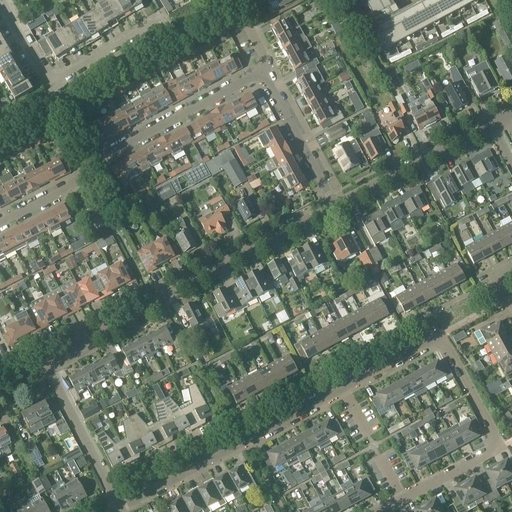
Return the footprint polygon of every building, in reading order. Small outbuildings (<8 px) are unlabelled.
[(115,0),(111,0),(106,3),(116,21),(124,16),(115,0)] [(127,0),(115,0),(124,16),(133,10),(127,0)] [(138,0),(127,0),(133,10),(142,5),(138,0)] [(165,10),(171,7),(166,0),(164,0),(161,2),(165,10)] [(292,0),(267,0),(273,11),(292,0)] [(387,0),(364,0),(374,18),(360,26),(363,32),(396,15),(399,13),(395,7),(392,8),(387,0)] [(429,0),(370,32),(381,53),(480,0),(429,0)] [(106,3),(97,9),(107,26),(116,21),(106,3)] [(351,9),(358,23),(361,21),(357,14),(359,13),(357,9),(355,10),(354,8),(351,9)] [(98,11),(90,16),(100,33),(108,29),(107,26),(97,9),(96,9),(98,11)] [(332,14),(337,22),(344,18),(340,10),(332,14)] [(486,11),(476,17),(478,20),(488,15),(486,11)] [(277,40),(299,28),(291,12),(279,18),(282,23),(271,29),(277,40)] [(495,18),(490,20),(493,26),(494,25),(496,25),(498,30),(497,31),(497,32),(508,52),(511,49),(511,36),(504,20),(501,14),(495,18)] [(100,33),(90,16),(81,21),(92,38),(100,33)] [(476,17),(466,22),(468,26),(478,20),(476,17)] [(81,21),(72,26),(83,44),(92,38),(81,21)] [(348,21),(339,25),(342,32),(352,28),(348,21)] [(461,25),(451,30),(453,33),(463,28),(461,25)] [(83,44),(72,26),(64,31),(74,48),(83,44)] [(299,28),(277,40),(283,50),(300,41),(306,38),(305,36),(300,35),(295,36),(292,32),(299,28)] [(451,30),(441,35),(443,39),(453,33),(451,30)] [(74,48),(64,31),(55,36),(66,53),(74,48)] [(66,53),(55,36),(46,42),(45,40),(38,44),(46,56),(52,52),(56,59),(66,53)] [(436,38),(425,43),(427,47),(438,42),(436,38)] [(303,47),(300,41),(283,50),(289,61),(304,53),(301,48),(303,47)] [(425,43),(415,48),(417,52),(427,47),(425,43)] [(0,63),(12,56),(7,48),(0,51),(0,63)] [(410,51),(400,55),(402,59),(411,54),(410,51)] [(306,57),(304,53),(289,61),(294,72),(305,66),(308,71),(316,67),(319,65),(316,60),(311,62),(308,56),(306,57)] [(234,55),(218,63),(225,76),(231,73),(232,73),(237,71),(236,70),(241,67),(234,55)] [(400,55),(389,60),(391,64),(402,59),(400,55)] [(0,74),(17,65),(12,56),(0,63),(0,74)] [(175,57),(164,63),(166,68),(177,62),(176,60),(175,57)] [(511,65),(508,58),(495,64),(506,85),(507,84),(509,85),(511,83),(511,65)] [(225,76),(218,63),(217,60),(206,66),(214,82),(225,76)] [(403,68),(407,75),(416,70),(421,68),(417,61),(413,63),(403,68)] [(491,93),(490,92),(499,87),(485,62),(465,73),(479,99),(491,93)] [(17,65),(0,74),(0,75),(5,84),(22,73),(17,65)] [(214,82),(206,66),(195,72),(197,75),(204,88),(211,85),(210,84),(214,82)] [(316,67),(308,71),(304,73),(307,78),(296,83),(302,94),(324,83),(316,67)] [(454,86),(444,92),(455,112),(468,105),(460,91),(466,88),(459,75),(455,67),(450,70),(454,86)] [(345,82),(351,79),(347,71),(341,75),(345,82)] [(22,73),(5,84),(10,92),(27,82),(22,73)] [(185,77),(193,93),(197,91),(198,92),(204,88),(197,75),(192,77),(190,73),(185,76),(185,77)] [(143,77),(146,82),(152,79),(149,74),(143,77)] [(185,77),(174,83),(183,99),(193,93),(185,77)] [(427,79),(422,82),(427,93),(431,101),(437,97),(433,89),(432,90),(427,79)] [(173,81),(162,87),(172,105),(172,106),(183,100),(183,99),(174,83),(173,81)] [(10,92),(5,95),(12,108),(30,97),(28,94),(33,91),(27,82),(10,92)] [(133,83),(122,89),(125,93),(135,88),(133,83)] [(324,83),(302,94),(308,105),(325,96),(322,90),(319,91),(317,87),(324,83)] [(172,105),(162,87),(151,93),(152,94),(161,110),(171,105),(172,106),(172,105)] [(161,110),(149,89),(139,94),(142,100),(151,117),(157,114),(157,113),(161,110)] [(239,102),(246,114),(257,108),(249,95),(244,97),(245,98),(239,102)] [(400,95),(395,98),(403,115),(409,112),(400,95)] [(328,101),(325,96),(308,105),(313,115),(329,107),(326,103),(328,101)] [(416,97),(407,102),(409,105),(408,106),(412,115),(411,116),(419,131),(423,129),(425,129),(431,126),(418,101),(416,97)] [(444,108),(448,106),(443,97),(439,100),(444,108)] [(151,117),(142,100),(131,106),(140,122),(144,119),(145,120),(151,117)] [(418,101),(431,126),(436,123),(436,122),(440,120),(432,104),(432,105),(430,101),(425,104),(423,101),(420,100),(418,101)] [(239,102),(228,107),(235,120),(246,114),(239,102)] [(395,102),(388,105),(392,114),(399,110),(395,102)] [(357,113),(364,109),(361,103),(354,107),(357,113)] [(131,106),(121,112),(129,127),(140,122),(131,106)] [(223,109),(217,112),(224,125),(235,120),(228,107),(224,110),(223,109)] [(329,107),(313,115),(319,126),(330,121),(333,126),(344,120),(341,114),(336,117),(333,111),(331,112),(329,107)] [(362,114),(365,121),(368,119),(372,117),(369,110),(362,114)] [(129,127),(121,112),(110,118),(119,135),(130,129),(129,127)] [(211,116),(207,119),(214,131),(215,133),(216,134),(222,132),(220,128),(224,125),(217,112),(211,115),(211,116)] [(119,135),(110,118),(98,124),(97,122),(93,124),(103,144),(119,135)] [(207,119),(197,124),(204,139),(215,133),(214,131),(207,119)] [(261,123),(262,125),(253,129),(255,133),(256,133),(270,126),(266,120),(261,123)] [(398,140),(401,138),(399,133),(404,130),(399,120),(387,127),(390,133),(388,134),(389,136),(393,143),(394,144),(395,144),(397,144),(398,143),(398,141),(398,140)] [(340,125),(341,126),(325,135),(329,143),(345,135),(343,131),(349,128),(346,122),(340,125)] [(204,139),(197,124),(196,123),(185,129),(193,145),(204,139)] [(185,130),(175,136),(182,148),(192,143),(193,145),(185,129),(185,130)] [(255,133),(253,129),(243,135),(245,139),(251,136),(255,133)] [(269,147),(281,141),(275,130),(258,139),(264,150),(269,147)] [(365,137),(367,140),(369,143),(363,146),(371,161),(373,160),(375,161),(378,159),(378,158),(384,155),(373,133),(365,137)] [(173,157),(183,152),(182,148),(175,136),(170,138),(164,141),(171,154),(173,157)] [(161,160),(171,154),(164,141),(157,144),(158,145),(154,147),(162,162),(161,160)] [(281,141),(269,147),(274,158),(288,151),(284,144),(283,145),(281,141)] [(359,165),(348,144),(333,152),(344,173),(359,165)] [(24,148),(26,152),(27,153),(32,150),(30,145),(24,148)] [(241,162),(246,160),(238,146),(234,148),(241,162)] [(162,162),(154,147),(143,153),(151,168),(162,162)] [(489,150),(470,161),(470,162),(479,179),(478,179),(482,186),(494,180),(490,173),(498,169),(498,170),(499,169),(489,150)] [(15,158),(11,151),(1,156),(3,160),(11,156),(13,159),(15,158)] [(288,151),(274,158),(271,159),(277,170),(280,168),(293,162),(290,157),(291,157),(288,151)] [(247,182),(230,152),(206,165),(213,178),(225,171),(235,189),(247,182)] [(136,156),(132,158),(141,175),(152,169),(151,168),(143,153),(137,157),(136,156)] [(65,175),(65,174),(70,171),(61,154),(55,157),(57,162),(47,167),(53,180),(60,177),(60,178),(65,175)] [(141,175),(132,158),(127,161),(127,162),(116,168),(122,178),(126,176),(129,181),(141,175)] [(470,162),(470,161),(450,171),(451,172),(450,172),(461,192),(460,192),(463,196),(482,186),(478,179),(479,179),(470,162)] [(293,162),(280,168),(277,170),(282,180),(283,180),(286,179),(298,172),(293,162)] [(192,167),(189,163),(179,169),(181,173),(192,167)] [(193,187),(211,177),(205,165),(183,177),(193,187)] [(181,173),(179,169),(177,166),(172,169),(176,176),(181,173)] [(43,185),(36,173),(33,167),(23,172),(24,175),(33,192),(39,189),(38,188),(43,185)] [(47,167),(36,173),(43,185),(53,180),(47,167)] [(451,172),(450,171),(451,174),(432,184),(436,193),(432,195),(436,203),(440,200),(445,209),(457,202),(453,196),(460,192),(461,192),(450,172),(451,172)] [(286,179),(283,180),(289,192),(294,189),(296,194),(307,188),(304,184),(305,183),(303,178),(302,179),(298,172),(286,179)] [(24,175),(13,180),(21,196),(26,194),(26,195),(33,192),(24,175)] [(178,179),(171,183),(177,195),(182,192),(178,179)] [(262,185),(259,179),(254,182),(250,184),(253,190),(257,188),(262,185)] [(21,196),(13,180),(4,185),(6,189),(5,189),(4,189),(11,202),(21,196)] [(134,191),(137,197),(149,190),(146,183),(143,185),(142,182),(136,186),(134,191)] [(170,184),(155,191),(162,203),(176,195),(170,184)] [(3,187),(0,189),(0,208),(11,203),(11,202),(4,189),(5,189),(3,187)] [(408,216),(412,223),(423,217),(420,210),(428,205),(428,206),(429,206),(419,187),(399,198),(400,199),(408,216)] [(510,202),(511,204),(511,203),(511,195),(501,201),(503,205),(510,202)] [(151,203),(150,203),(147,196),(142,198),(146,205),(152,216),(155,214),(151,207),(153,206),(151,203)] [(256,216),(252,209),(254,209),(253,208),(247,198),(236,204),(245,222),(247,221),(249,221),(251,220),(252,218),(256,216)] [(400,199),(399,198),(379,208),(381,211),(390,228),(390,229),(392,233),(404,227),(400,220),(408,216),(400,199)] [(222,218),(230,214),(223,201),(210,208),(213,213),(200,221),(208,235),(216,231),(218,233),(220,234),(222,234),(224,233),(225,231),(226,229),(225,227),(224,226),(225,225),(222,218)] [(59,210),(52,213),(59,226),(70,220),(69,218),(74,216),(68,205),(64,208),(63,207),(58,209),(59,210)] [(381,211),(361,221),(374,246),(386,240),(382,233),(390,229),(390,228),(381,211)] [(61,230),(59,226),(52,213),(41,219),(48,232),(50,235),(51,235),(61,230)] [(48,232),(41,219),(30,225),(38,241),(38,240),(37,237),(48,232)] [(184,231),(187,229),(182,219),(174,223),(177,229),(182,227),(184,231)] [(511,223),(503,228),(511,245),(511,244),(511,223)] [(23,227),(18,230),(27,246),(38,241),(30,225),(24,228),(23,227)] [(511,245),(503,228),(493,233),(502,250),(511,245)] [(27,246),(18,230),(13,232),(14,233),(7,237),(15,252),(27,246)] [(190,251),(191,250),(196,247),(193,241),(193,240),(188,230),(182,234),(183,236),(177,239),(185,253),(186,252),(188,253),(190,251)] [(493,233),(484,238),(493,255),(502,250),(493,233)] [(7,237),(0,240),(0,249),(4,258),(15,252),(7,237)] [(104,240),(108,248),(115,244),(111,237),(104,240)] [(338,261),(341,260),(342,262),(359,253),(350,237),(333,245),(336,252),(334,253),(338,261)] [(484,238),(474,244),(483,260),(493,255),(484,238)] [(71,249),(73,254),(92,244),(90,239),(71,249)] [(165,239),(153,245),(163,264),(168,261),(168,260),(173,258),(174,260),(180,257),(174,246),(170,248),(165,239)] [(302,250),(313,271),(323,266),(325,269),(331,266),(323,252),(318,255),(313,244),(306,248),(302,250)] [(483,260),(474,244),(465,249),(474,265),(483,260)] [(97,257),(102,255),(96,245),(81,253),(84,259),(86,263),(89,262),(87,258),(89,257),(87,255),(94,251),(97,257)] [(163,264),(153,245),(138,253),(148,273),(154,270),(153,268),(157,266),(163,264)] [(369,251),(376,264),(377,263),(383,260),(376,248),(369,251)] [(71,249),(60,255),(62,259),(73,254),(71,249)] [(296,278),(298,282),(304,279),(303,277),(313,271),(302,250),(298,252),(291,255),(297,266),(291,268),(296,278)] [(369,251),(361,255),(359,260),(365,270),(364,271),(367,279),(373,276),(381,272),(377,263),(376,264),(369,251)] [(73,258),(76,265),(84,260),(81,253),(73,258)] [(45,268),(42,260),(36,263),(37,266),(40,271),(45,268)] [(288,281),(285,275),(287,274),(280,261),(268,267),(275,281),(278,279),(281,285),(288,281)] [(121,265),(109,271),(119,289),(124,286),(128,283),(129,285),(135,282),(130,272),(125,274),(121,265)] [(446,271),(455,287),(465,281),(456,265),(446,271)] [(109,271),(93,279),(104,299),(109,296),(108,294),(113,291),(113,292),(119,289),(109,271)] [(455,287),(446,271),(436,276),(445,293),(455,287)] [(258,272),(246,278),(258,299),(268,294),(270,296),(275,293),(268,280),(263,283),(258,272)] [(385,273),(378,277),(382,284),(389,280),(385,273)] [(436,276),(426,281),(435,298),(445,293),(436,276)] [(15,278),(4,283),(6,288),(17,282),(15,278)] [(258,299),(246,278),(235,284),(241,294),(235,297),(242,311),(248,308),(247,305),(258,299)] [(298,282),(296,278),(289,281),(295,293),(302,289),(298,282)] [(93,279),(78,287),(87,305),(92,302),(97,300),(98,302),(104,299),(93,279)] [(435,298),(426,281),(416,287),(425,303),(435,298)] [(24,282),(17,285),(20,290),(21,293),(28,289),(24,282)] [(78,287),(62,295),(72,315),(78,312),(77,310),(81,308),(87,305),(78,287)] [(362,292),(359,287),(349,293),(351,297),(362,292)] [(416,287),(406,292),(415,309),(425,303),(416,287)] [(242,311),(235,297),(230,300),(224,290),(213,296),(219,307),(214,310),(214,309),(213,309),(219,320),(235,311),(237,314),(242,311)] [(415,309),(406,292),(395,298),(404,315),(415,309)] [(72,315),(62,295),(46,303),(55,322),(61,319),(61,318),(65,316),(66,318),(72,315)] [(369,306),(378,322),(388,316),(379,300),(369,306)] [(46,303),(30,311),(40,331),(46,328),(45,326),(50,324),(55,322),(46,303)] [(201,318),(193,304),(182,310),(190,324),(193,329),(203,324),(200,318),(201,318)] [(369,306),(359,311),(368,328),(378,322),(369,306)] [(40,331),(30,311),(14,319),(24,338),(29,335),(33,332),(34,334),(40,331)] [(359,311),(349,316),(358,333),(368,328),(359,311)] [(312,319),(309,314),(299,319),(301,323),(308,320),(309,321),(312,319)] [(358,333),(349,316),(339,322),(348,338),(358,333)] [(24,338),(14,319),(3,325),(8,335),(3,337),(8,348),(14,345),(13,343),(18,340),(18,341),(24,338)] [(339,322),(329,327),(338,344),(348,338),(339,322)] [(500,323),(490,328),(488,326),(475,333),(482,345),(486,343),(487,344),(503,335),(506,334),(500,323)] [(216,341),(209,326),(205,328),(204,327),(194,332),(202,348),(216,341)] [(329,327),(319,333),(328,349),(338,344),(329,327)] [(165,328),(154,334),(162,349),(166,346),(168,348),(172,346),(174,345),(176,350),(182,347),(176,336),(171,339),(165,328)] [(328,349),(319,333),(309,338),(318,355),(328,349)] [(452,339),(455,344),(466,338),(463,333),(452,339)] [(154,334),(144,339),(152,356),(158,353),(158,351),(162,349),(154,334)] [(275,344),(272,338),(270,334),(265,337),(267,341),(270,347),(275,344)] [(503,335),(487,344),(492,354),(509,345),(503,335)] [(318,355),(309,338),(299,344),(308,360),(318,355)] [(144,339),(133,345),(141,360),(145,357),(147,359),(150,357),(152,356),(144,339)] [(123,364),(128,375),(134,372),(131,367),(137,364),(136,362),(141,360),(133,345),(122,350),(128,361),(123,364)] [(511,351),(509,345),(492,354),(498,364),(511,356),(511,351)] [(101,361),(109,377),(113,374),(115,376),(121,373),(123,378),(128,375),(123,364),(118,366),(112,356),(101,361)] [(288,356),(278,362),(287,378),(297,373),(288,356)] [(511,356),(498,364),(505,378),(511,373),(511,356)] [(109,377),(101,361),(90,367),(99,384),(105,381),(105,379),(109,377)] [(287,378),(278,362),(268,367),(277,384),(287,378)] [(427,368),(435,383),(445,377),(447,381),(453,378),(446,365),(441,368),(438,362),(427,368)] [(94,387),(99,384),(90,367),(80,373),(88,388),(92,385),(94,387)] [(268,367),(258,373),(267,389),(277,384),(268,367)] [(427,368),(416,374),(426,392),(427,392),(425,388),(435,383),(427,368)] [(160,373),(163,378),(170,374),(167,369),(160,373)] [(190,375),(187,370),(178,375),(181,380),(190,375)] [(88,388),(80,373),(69,378),(74,389),(69,392),(75,403),(80,400),(78,395),(84,392),(83,390),(88,388)] [(163,378),(160,373),(150,378),(153,384),(163,378)] [(258,373),(248,378),(257,395),(267,389),(258,373)] [(426,392),(416,374),(406,380),(414,394),(416,398),(426,392)] [(248,378),(238,384),(247,400),(257,395),(248,378)] [(414,394),(406,380),(395,386),(403,400),(414,394)] [(487,394),(498,388),(495,383),(484,389),(487,394)] [(501,394),(501,393),(511,388),(509,383),(498,388),(487,394),(491,400),(501,394)] [(247,400),(238,384),(228,389),(237,406),(247,400)] [(158,385),(154,387),(179,434),(189,429),(191,432),(197,429),(186,409),(181,411),(169,399),(166,400),(158,385)] [(186,409),(197,429),(203,426),(201,423),(212,417),(195,385),(188,389),(191,406),(186,409)] [(403,400),(395,386),(385,391),(393,406),(403,400)] [(179,434),(154,387),(152,387),(161,403),(155,406),(158,423),(153,426),(164,447),(170,444),(168,440),(179,434)] [(377,398),(372,401),(381,417),(395,410),(393,406),(385,391),(376,396),(377,398)] [(109,403),(111,406),(121,400),(118,394),(115,395),(116,397),(112,399),(113,402),(109,403)] [(109,403),(108,400),(101,404),(104,409),(111,406),(109,403)] [(39,406),(33,409),(43,428),(55,422),(49,409),(47,405),(45,403),(44,403),(43,402),(38,404),(39,406)] [(90,407),(80,412),(84,420),(100,411),(96,404),(90,407)] [(43,428),(33,409),(21,415),(31,435),(43,428)] [(164,447),(153,426),(148,429),(136,416),(129,420),(146,452),(156,446),(158,450),(164,447)] [(474,417),(459,425),(458,425),(468,444),(479,438),(476,433),(481,430),(474,417)] [(95,432),(100,430),(96,423),(100,420),(98,418),(90,422),(95,432)] [(126,440),(120,443),(131,464),(137,461),(135,457),(146,452),(129,420),(122,423),(126,440)] [(329,422),(320,426),(328,441),(336,436),(338,440),(345,437),(337,422),(331,425),(329,422)] [(387,430),(390,435),(405,427),(402,422),(387,430)] [(468,444),(458,425),(447,431),(450,435),(458,450),(468,444)] [(0,447),(5,457),(11,454),(8,448),(12,446),(11,445),(15,443),(13,437),(9,439),(2,426),(0,427),(0,447)] [(328,441),(320,426),(310,432),(318,447),(328,441)] [(318,447),(310,432),(299,438),(307,452),(318,447)] [(131,464),(120,443),(115,446),(103,433),(96,437),(112,469),(123,463),(125,467),(131,464)] [(401,439),(398,434),(392,438),(395,443),(401,439)] [(458,450),(450,435),(439,441),(447,455),(458,450)] [(435,443),(429,447),(436,461),(447,455),(439,441),(437,437),(433,439),(435,443)] [(299,438),(289,444),(299,463),(300,464),(310,458),(307,452),(299,438)] [(33,441),(25,445),(34,463),(41,459),(42,458),(33,441)] [(426,443),(416,448),(426,467),(436,461),(429,447),(426,443)] [(289,444),(278,449),(288,468),(289,469),(299,463),(289,444)] [(426,467),(416,448),(401,456),(409,471),(415,468),(417,472),(426,467)] [(288,468),(278,449),(267,455),(270,460),(265,463),(272,476),(284,470),(288,468)] [(80,450),(61,460),(64,466),(83,455),(80,450)] [(87,466),(83,459),(76,463),(80,470),(87,466)] [(496,465),(506,485),(511,481),(511,469),(508,461),(502,464),(498,464),(496,465)] [(80,474),(73,462),(67,465),(74,478),(80,474)] [(347,462),(341,465),(344,470),(345,469),(346,472),(351,469),(347,462)] [(21,472),(16,463),(10,467),(14,476),(15,475),(21,486),(26,483),(20,473),(21,472)] [(228,472),(241,497),(242,497),(239,492),(248,487),(251,492),(257,489),(243,464),(237,467),(238,469),(229,474),(228,472)] [(506,485),(496,465),(495,465),(493,466),(491,470),(486,473),(492,484),(487,487),(494,501),(500,498),(496,490),(506,485)] [(323,467),(317,470),(320,476),(325,473),(323,467)] [(320,476),(317,470),(311,473),(314,478),(314,479),(320,476)] [(241,497),(228,472),(222,475),(223,478),(214,482),(213,480),(226,505),(224,500),(233,495),(235,500),(241,497)] [(324,482),(329,479),(325,473),(320,476),(322,480),(323,480),(324,482)] [(295,480),(298,485),(309,479),(306,474),(295,480)] [(354,487),(361,502),(370,497),(368,494),(374,490),(366,475),(359,479),(362,483),(354,487)] [(45,477),(38,480),(45,493),(52,489),(45,477)] [(12,494),(4,478),(0,480),(0,495),(2,499),(12,494)] [(494,501),(487,487),(481,490),(475,479),(470,482),(466,482),(464,482),(463,482),(474,502),(481,498),(484,504),(487,502),(489,504),(494,501)] [(45,493),(38,480),(31,484),(38,497),(45,493)] [(214,511),(226,505),(213,480),(206,484),(208,486),(199,491),(198,489),(197,489),(209,511),(214,511)] [(77,481),(65,488),(74,505),(86,498),(77,481)] [(467,511),(477,507),(474,502),(463,482),(463,483),(461,484),(459,487),(454,490),(460,502),(454,504),(458,511),(467,511)] [(349,490),(343,493),(351,508),(361,502),(354,487),(351,484),(347,486),(349,490)] [(59,506),(62,511),(74,505),(65,488),(53,495),(53,496),(50,498),(55,507),(59,506)] [(209,511),(197,489),(191,492),(192,494),(183,499),(182,497),(190,511),(201,511),(202,511),(209,511)] [(324,494),(328,501),(322,505),(325,511),(339,511),(333,499),(328,492),(324,494)] [(342,511),(351,508),(343,493),(333,499),(339,511),(342,511)] [(3,500),(9,511),(10,511),(16,509),(9,497),(3,500)] [(190,511),(182,497),(176,500),(177,503),(168,508),(169,511),(190,511)] [(425,504),(424,504),(428,511),(449,511),(447,508),(442,511),(436,500),(430,503),(426,503),(425,504)] [(30,507),(32,511),(48,511),(42,501),(30,507)]
